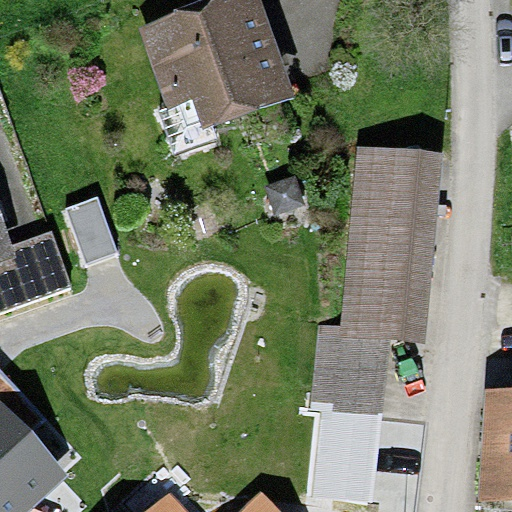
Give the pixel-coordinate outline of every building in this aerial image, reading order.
[(272,2),(151,44),(190,155),(310,113),(272,2)] [(445,174),(369,165),(351,314),(427,323),(445,174)] [(0,195),(0,275),(25,268),(0,195)] [(322,322),(313,414),(377,420),(388,330),(322,322)] [(511,406),(500,406),(496,495),(511,496),(511,406)] [(0,511),(26,511),(61,481),(0,414),(0,511)] [(369,503),(377,420),(313,414),(305,496),(369,503)] [(188,511),(185,508),(180,511),(285,511),(277,502),(265,511),(188,511)]
